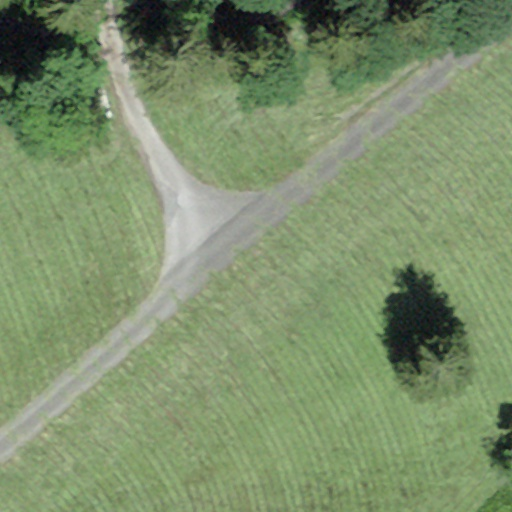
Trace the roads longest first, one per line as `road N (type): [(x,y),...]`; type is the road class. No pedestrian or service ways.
road 1 (residential): [(0,446),(511,7)]
road 2 (track): [(100,0),(129,94),(214,256)]
